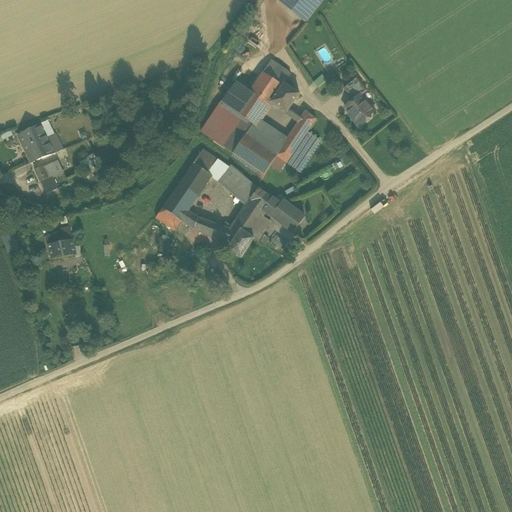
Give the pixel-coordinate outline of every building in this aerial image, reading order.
[(278,0),(278,1),(305,23),(323,0),(278,0)] [(253,125),(256,127),(260,121),(272,103),(271,103),(278,92),(270,86),(274,81),(282,86),(284,83),(285,84),(292,75),(271,60),(250,91),(236,82),(221,104),(244,119),(253,125)] [(313,83),(317,87),(326,79),(322,75),(313,83)] [(344,88),(353,100),(359,95),(361,96),(367,92),(356,78),(344,88)] [(272,103),(287,113),(292,106),(300,94),(285,84),(284,83),(282,86),(274,81),(270,86),(278,92),(271,103),(272,103)] [(352,119),(359,127),(370,118),(371,115),(374,111),(367,102),(366,103),(361,96),(359,95),(353,100),(348,104),(349,105),(345,109),(353,119),(352,119)] [(221,104),(201,133),(222,147),(241,118),(221,104)] [(287,113),(299,122),(304,114),(292,106),(287,113)] [(306,112),(304,114),(299,122),(287,139),(297,145),(286,162),(287,163),(299,172),(320,140),(307,131),(315,118),(306,112)] [(253,125),(244,119),(224,149),(233,155),(246,135),(253,125)] [(47,120),(40,124),(47,138),(54,134),(47,120)] [(282,136),(260,121),(256,127),(253,125),(246,135),(271,152),(282,136)] [(55,139),(49,142),(47,138),(40,124),(18,135),(30,163),(54,152),(61,149),(55,139)] [(11,131),(0,136),(3,141),(13,136),(11,131)] [(54,134),(47,138),(49,142),(55,139),(61,149),(63,148),(56,133),(54,134)] [(277,156),(286,162),(297,145),(287,139),(282,136),(271,152),(246,135),(233,155),(264,175),(270,167),(277,156)] [(193,164),(194,164),(207,173),(216,160),(202,151),(193,164)] [(286,162),(277,156),(270,167),(280,173),(287,163),(286,162)] [(79,162),(82,168),(91,163),(88,157),(79,162)] [(218,182),(229,168),(216,160),(207,173),(212,177),(218,182)] [(58,161),(42,168),(44,172),(58,164),(62,171),(52,176),(52,178),(64,173),(58,161)] [(95,169),(91,163),(82,168),(85,174),(95,169)] [(58,164),(44,172),(47,179),(52,176),(62,171),(58,164)] [(194,164),(163,209),(181,222),(188,211),(212,177),(207,173),(194,164)] [(218,182),(246,205),(249,200),(250,200),(259,189),(231,165),(229,168),(218,182)] [(35,170),(39,182),(47,179),(44,172),(42,168),(42,167),(35,170)] [(98,174),(95,169),(85,174),(88,179),(98,174)] [(39,182),(44,193),(56,188),(52,178),(52,176),(47,179),(39,182)] [(249,200),(246,205),(232,227),(230,230),(226,228),(222,240),(231,244),(241,230),(250,237),(254,231),(263,217),(266,213),(264,211),(272,200),(259,189),(250,200),(249,200)] [(273,199),(272,200),(264,211),(266,213),(293,233),(305,218),(283,201),(280,205),(273,199)] [(181,222),(163,209),(162,209),(156,219),(175,232),(182,222),(181,222)] [(198,218),(188,211),(181,222),(182,222),(193,230),(207,235),(212,223),(198,218)] [(66,217),(60,218),(61,225),(68,224),(66,217)] [(263,217),(254,231),(261,236),(271,222),(263,217)] [(226,228),(223,227),(212,223),(207,235),(222,240),(226,228)] [(60,233),(62,244),(72,242),(69,228),(60,230),(60,233)] [(241,230),(231,244),(230,246),(231,252),(241,259),(253,240),(254,239),(250,237),(241,230)] [(254,231),(250,237),(254,239),(253,240),(257,242),(261,236),(254,231)] [(0,237),(7,254),(17,249),(10,233),(0,237)] [(48,247),(50,260),(74,255),(73,248),(72,242),(62,244),(60,233),(48,237),(50,246),(48,247)] [(265,245),(269,239),(264,235),(260,242),(265,245)] [(286,243),(276,236),(268,246),(278,253),(286,243)] [(167,256),(156,261),(159,268),(170,263),(167,256)] [(197,268),(199,273),(209,268),(207,264),(197,268)]
